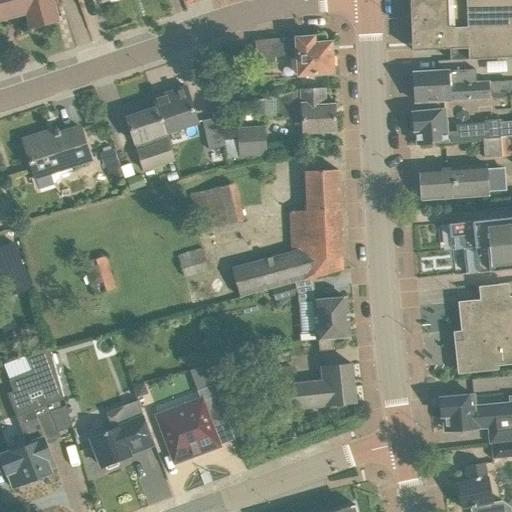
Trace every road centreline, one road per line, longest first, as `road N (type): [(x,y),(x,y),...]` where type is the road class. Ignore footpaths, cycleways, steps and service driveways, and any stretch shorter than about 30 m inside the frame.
road 1 (tertiary): [(401,445),(368,0)]
road 2 (residential): [(0,100),(250,12),(363,0)]
road 3 (unclassified): [(200,511),(401,445)]
